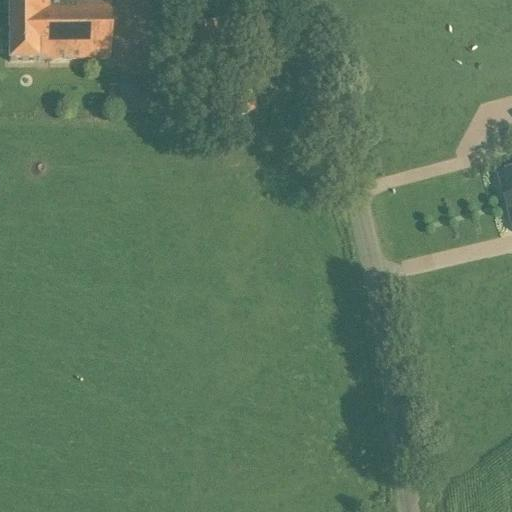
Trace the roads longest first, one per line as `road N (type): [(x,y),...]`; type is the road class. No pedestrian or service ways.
road 1 (unclassified): [(409,511),(351,192),(322,107),(268,0)]
road 2 (unknown): [(369,281),(511,244)]
